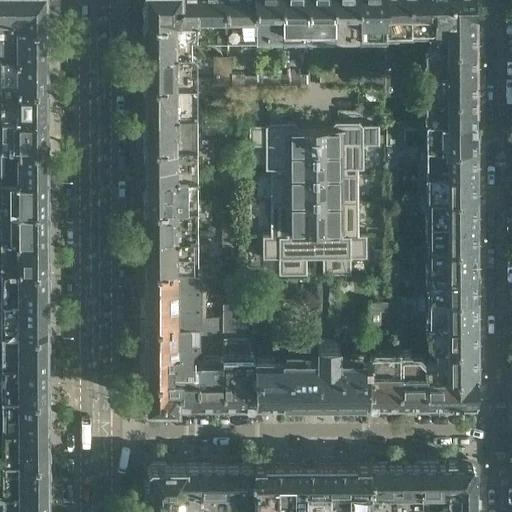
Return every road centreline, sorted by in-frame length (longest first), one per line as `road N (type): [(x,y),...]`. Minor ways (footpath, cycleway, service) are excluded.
road 1 (secondary): [(89,431),(95,0)]
road 2 (residential): [(504,428),(501,0)]
road 3 (residential): [(504,428),(89,431)]
